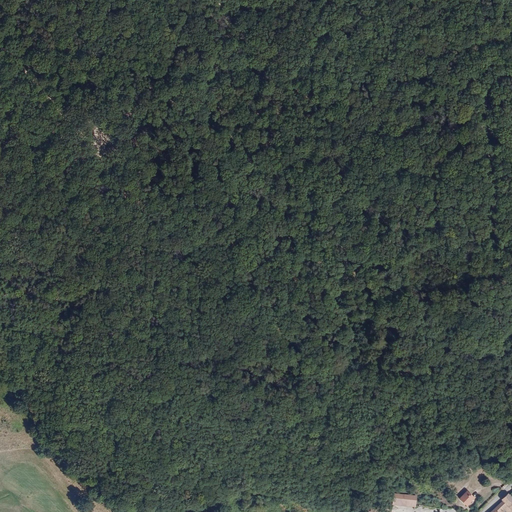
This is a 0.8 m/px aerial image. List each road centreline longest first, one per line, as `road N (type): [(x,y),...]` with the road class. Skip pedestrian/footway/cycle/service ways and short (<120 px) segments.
road 1 (track): [(0,32),(105,153),(511,126)]
road 2 (track): [(335,511),(286,495),(152,503),(119,495),(85,469),(0,362)]
